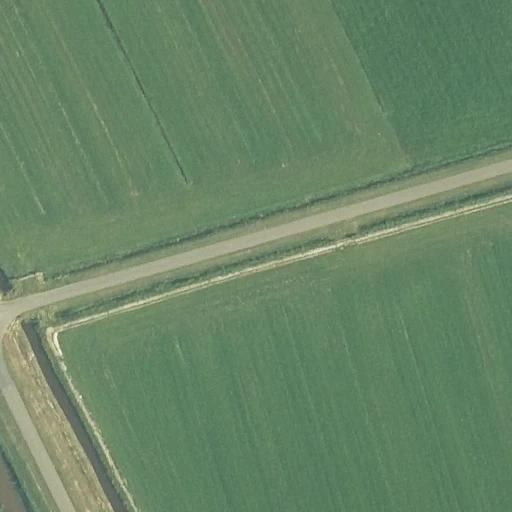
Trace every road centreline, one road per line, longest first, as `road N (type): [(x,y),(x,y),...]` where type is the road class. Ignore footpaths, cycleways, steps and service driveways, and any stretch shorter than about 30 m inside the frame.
road 1 (unclassified): [(0,319),(511,172)]
road 2 (unclassified): [(62,511),(0,382)]
